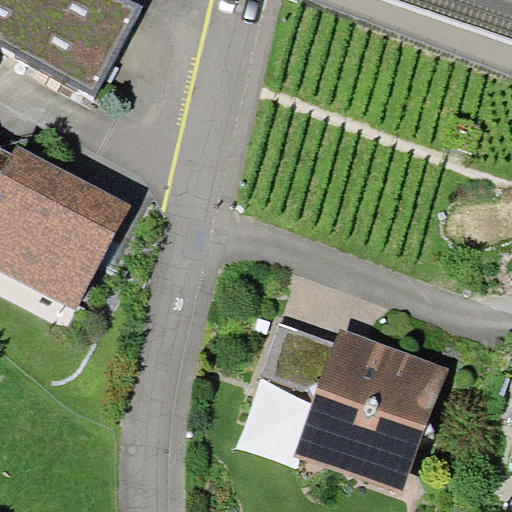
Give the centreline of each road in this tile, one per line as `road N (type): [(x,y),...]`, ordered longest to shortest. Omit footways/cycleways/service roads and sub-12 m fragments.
road 1 (residential): [(195,222),(511,330)]
road 2 (residential): [(195,222),(168,329),(152,511)]
road 3 (residential): [(251,0),(195,222)]
